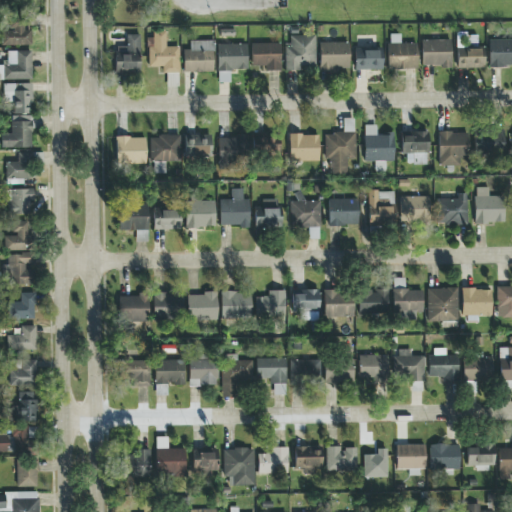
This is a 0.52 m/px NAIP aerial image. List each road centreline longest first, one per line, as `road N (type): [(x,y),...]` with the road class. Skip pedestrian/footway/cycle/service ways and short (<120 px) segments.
road 1 (tertiary): [(98,511),(90,0)]
road 2 (tertiary): [(58,0),(63,511)]
road 3 (residential): [(511,99),(58,106)]
road 4 (residential): [(511,255),(60,264)]
road 5 (residential): [(511,412),(62,421)]
